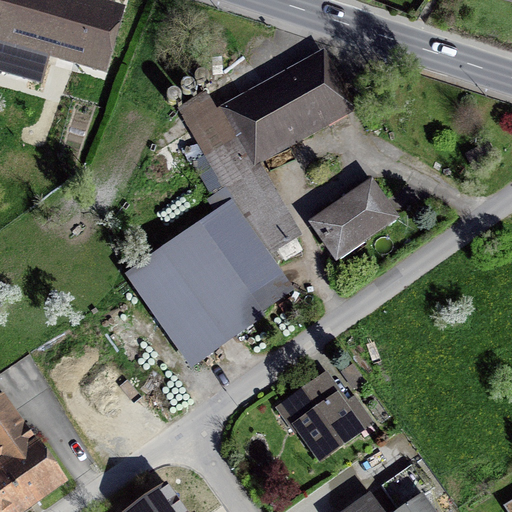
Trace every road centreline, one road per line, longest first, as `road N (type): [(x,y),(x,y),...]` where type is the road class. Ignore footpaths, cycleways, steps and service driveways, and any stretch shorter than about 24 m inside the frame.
road 1 (residential): [(188,424),(511,195)]
road 2 (primary): [(511,77),(270,0)]
road 3 (residential): [(62,511),(188,424)]
